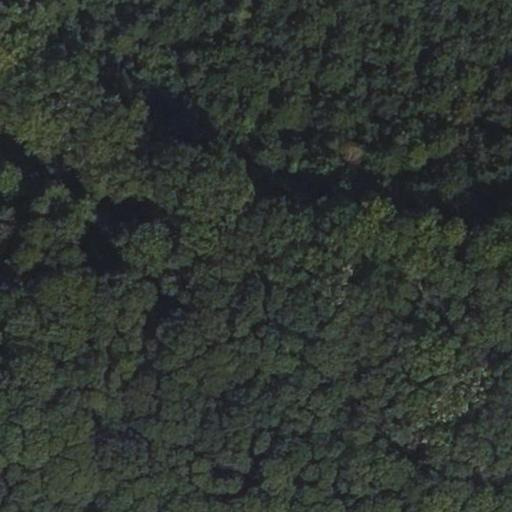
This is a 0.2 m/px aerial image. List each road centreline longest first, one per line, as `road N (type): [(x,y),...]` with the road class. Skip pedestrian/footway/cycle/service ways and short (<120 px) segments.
road 1 (track): [(511,432),(233,226)]
road 2 (track): [(233,226),(0,53)]
road 3 (track): [(511,232),(311,214),(233,226)]
road 4 (track): [(233,226),(130,269),(0,297)]
